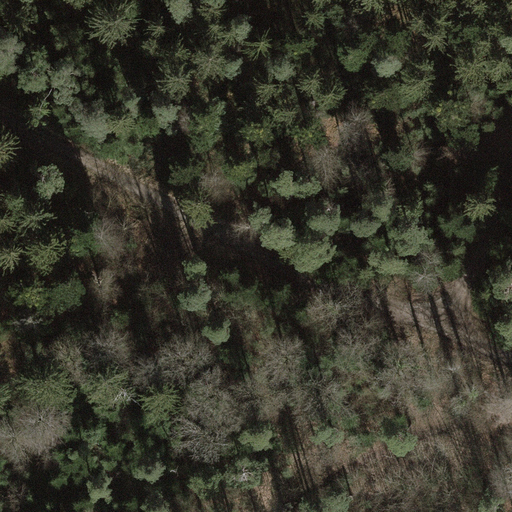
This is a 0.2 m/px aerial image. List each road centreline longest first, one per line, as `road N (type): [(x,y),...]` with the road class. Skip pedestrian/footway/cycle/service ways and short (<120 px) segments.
road 1 (track): [(511,356),(450,318),(389,306),(161,204),(0,120)]
road 2 (track): [(450,318),(511,183)]
